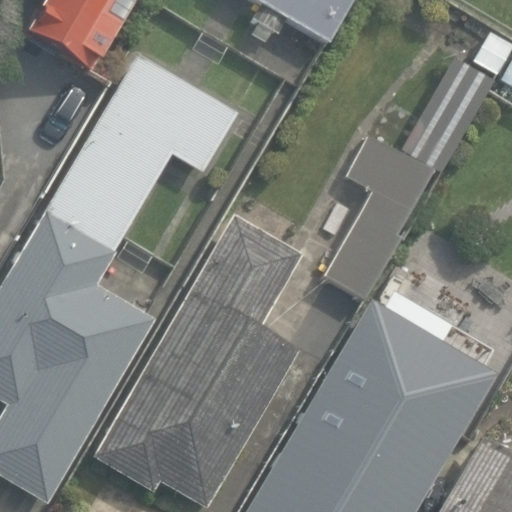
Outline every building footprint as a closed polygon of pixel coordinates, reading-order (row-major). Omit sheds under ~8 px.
[(127,0),(37,0),(16,37),(83,76),(127,0)] [(280,14),(319,37),(340,0),(249,0),(243,12),(271,29),(280,14)] [(511,55),(498,79),(511,87),(511,55)] [(0,408),(0,480),(42,505),(150,322),(92,287),(169,157),(198,174),(232,116),(134,58),(0,284),(0,405),(1,406),(0,408)] [(410,127),(451,150),(490,82),(450,58),(410,127)] [(405,152),(437,171),(449,152),(417,133),(405,152)] [(319,278),(360,302),(396,238),(392,236),(429,172),(365,135),(342,176),(369,192),(319,278)] [(155,483),(202,510),(293,352),(256,330),(298,257),(285,250),(294,234),(248,208),(240,222),(228,215),(89,459),(149,493),(155,483)] [(406,511),(487,375),(484,373),(494,356),(385,292),(375,309),(362,302),(235,511),(406,511)] [(511,511),(511,458),(477,438),(433,511),(511,511)]
